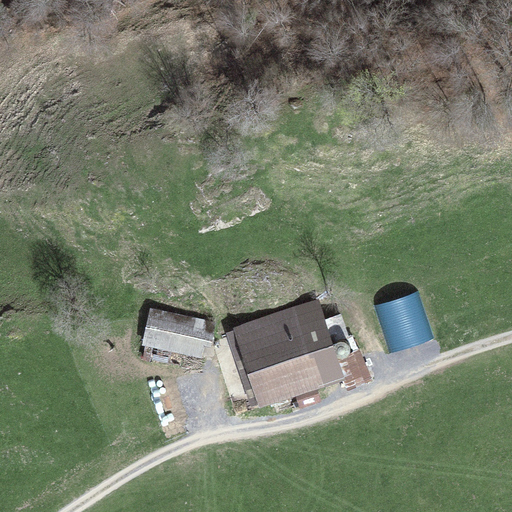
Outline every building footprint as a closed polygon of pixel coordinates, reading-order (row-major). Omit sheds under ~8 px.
[(395,345),(436,338),(427,288),(386,295),(395,345)] [(323,319),(303,326),(298,309),(236,329),(260,403),(322,382),(318,372),(339,365),(323,319)] [(199,355),(201,342),(208,344),(212,324),(153,311),(145,343),(199,355)] [(369,374),(360,351),(347,357),(356,380),(369,374)] [(316,388),(297,394),(301,404),(319,398),(316,388)]
